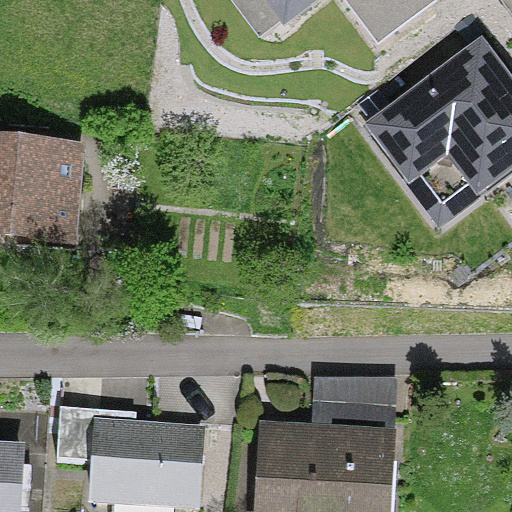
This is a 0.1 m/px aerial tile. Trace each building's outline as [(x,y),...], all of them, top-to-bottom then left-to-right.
[(310,0),(271,0),(286,19),(310,0)] [(479,187),(511,162),(511,82),(481,41),(366,127),(405,179),(449,146),(479,187)] [(65,228),(71,157),(0,150),(0,237),(26,239),(27,225),(65,228)] [(197,436),(93,430),(89,505),(192,511),(197,436)] [(380,511),(384,444),(262,437),(257,511),(380,511)] [(0,511),(13,511),(17,456),(0,455),(0,511)]
